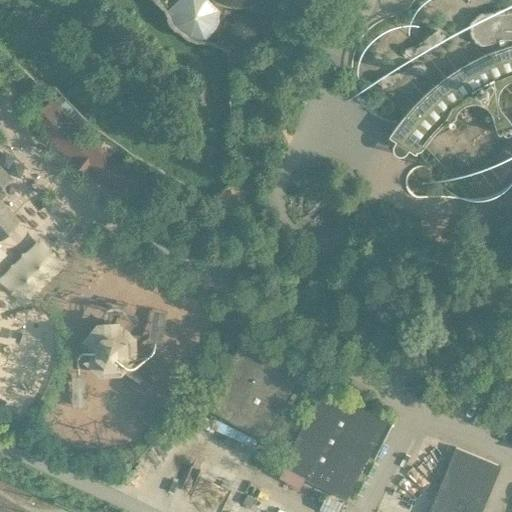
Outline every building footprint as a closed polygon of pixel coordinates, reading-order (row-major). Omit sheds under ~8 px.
[(159,0),(161,2),(163,5),(165,9),(166,12),(168,15),(168,19),(174,24),(179,29),(183,31),(189,35),(196,39),(199,39),(203,39),(207,39),(210,40),(214,41),(217,42),(220,44),(224,46),(227,48),(229,48),(234,48),(242,48),(250,48),(257,46),(261,46),(262,44),(265,42),(268,40),(271,38),(274,36),(264,12),(281,5),(278,0),(159,0)] [(390,82),(382,92),(398,107),(406,113),(391,132),(398,137),(396,140),(396,141),(395,142),(395,143),(395,144),(395,145),(395,146),(395,147),(395,148),(396,148),(396,149),(397,150),(398,150),(399,151),(400,151),(401,151),(402,151),(403,151),(404,151),(404,150),(405,150),(406,149),(407,148),(409,145),(416,150),(417,149),(417,147),(420,146),(421,146),(431,134),(445,120),(446,120),(447,119),(448,120),(449,120),(451,121),(451,120),(451,118),(452,115),(453,113),(454,111),(455,109),(456,107),(458,105),(460,103),(461,102),(464,100),(467,99),(470,98),(473,97),(476,97),(479,97),(482,98),(484,99),(487,101),(489,102),(490,103),(492,104),(493,105),(494,107),(495,108),(496,110),(497,112),(498,114),(502,130),(506,135),(507,135),(508,135),(509,135),(510,135),(510,134),(511,133),(511,132),(511,131),(511,130),(511,129),(511,128),(510,127),(510,126),(510,125),(509,125),(500,114),(499,113),(498,111),(497,109),(497,108),(496,106),(496,104),(495,102),(495,101),(495,99),(495,97),(496,95),(496,93),(496,91),(497,90),(498,88),(499,86),(500,85),(501,83),(503,81),(505,80),(508,78),(510,77),(511,76),(511,12),(505,14),(493,18),(480,22),(463,30),(446,39),(430,49),(419,57),(404,69),(390,82)] [(71,114),(78,108),(63,92),(56,98),(71,114)] [(139,201),(150,177),(145,175),(136,171),(131,168),(122,163),(117,160),(108,154),(103,150),(95,144),(90,140),(85,136),(81,132),(73,125),(66,117),(63,114),(56,106),(52,101),(33,116),(43,131),(52,141),(62,150),(72,159),(79,165),(82,167),(93,175),(104,183),(116,189),(127,196),(139,201)] [(0,255),(3,252),(2,251),(0,253),(0,238),(17,222),(0,204),(0,255)] [(391,225),(371,242),(414,274),(419,268),(416,265),(420,259),(401,220),(400,217),(391,225)] [(19,268),(4,283),(13,293),(29,279),(19,268)] [(134,358),(133,338),(124,329),(117,325),(97,326),(84,341),(86,362),(100,375),(121,374),(134,358)] [(204,406),(263,441),(304,373),(244,338),(204,406)] [(325,386),(283,465),(346,499),(388,419),(325,386)] [(481,511),(500,466),(455,447),(428,511),(481,511)] [(253,504),(256,499),(247,495),(242,503),(251,507),(253,504)]
